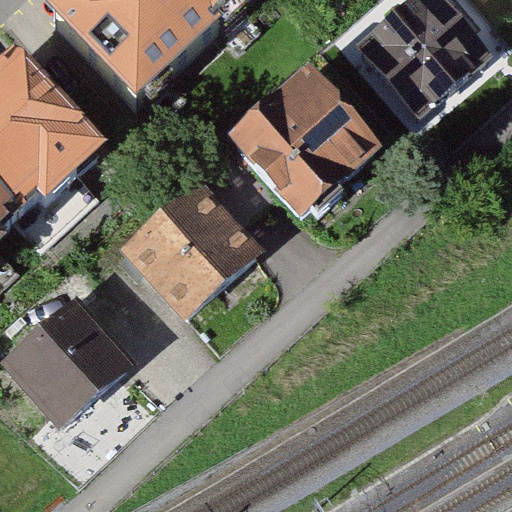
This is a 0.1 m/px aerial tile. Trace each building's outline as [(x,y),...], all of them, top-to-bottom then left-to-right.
[(81,0),(54,25),(140,118),(268,0),(81,0)] [(445,0),(423,0),(353,60),(412,129),(495,59),(445,0)] [(17,59),(0,75),(0,255),(107,156),(17,59)] [(317,66),(230,141),(300,222),(387,146),(317,66)] [(212,180),(131,251),(191,319),(273,248),(212,180)] [(80,300),(0,369),(0,370),(59,437),(139,367),(80,300)]
